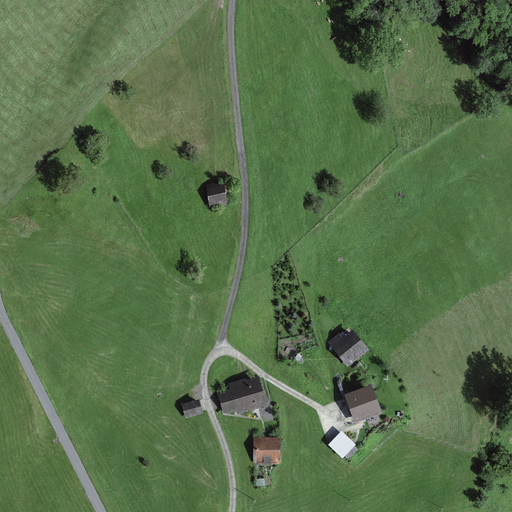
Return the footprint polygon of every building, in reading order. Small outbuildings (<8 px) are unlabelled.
[(206,186),(210,208),(227,204),(224,183),(206,186)] [(369,351),(353,329),(342,338),(339,333),(328,342),(348,368),(369,351)] [(268,406),(259,377),(246,381),(245,378),(228,384),(230,389),(217,394),(222,408),(224,414),(236,411),(237,416),(268,406)] [(344,395),(355,424),(383,413),(372,385),(344,395)] [(199,400),(181,404),(185,418),(203,414),(199,400)] [(356,444),(342,432),(329,444),(328,445),(342,459),(356,444)] [(263,438),(253,437),(253,462),(256,464),(278,464),(280,464),(281,439),(263,438)]
